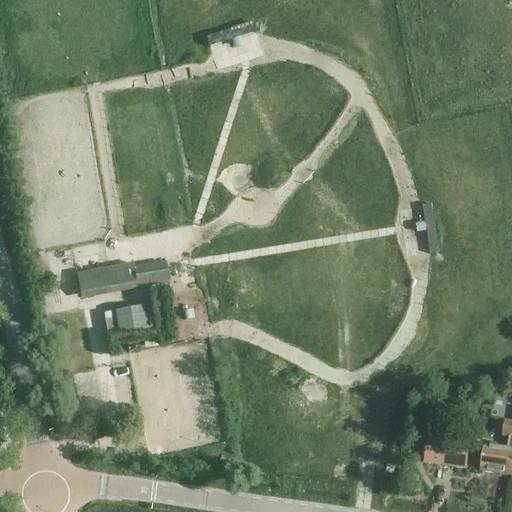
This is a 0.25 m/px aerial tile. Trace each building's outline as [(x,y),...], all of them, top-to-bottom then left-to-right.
[(187,243),(189,272),(200,271),(198,242),(187,243)] [(164,264),(133,270),(135,285),(136,289),(167,284),(164,264)] [(132,265),(101,271),(104,290),(104,291),(135,285),(133,270),(132,265)] [(191,281),(178,283),(180,298),(193,296),(191,281)] [(54,421),(53,421),(54,432),(59,432),(67,431),(65,420),(54,421)] [(480,473),(511,478),(511,476),(511,423),(505,422),(503,438),(508,439),(507,451),(483,448),(480,473)] [(466,471),(469,447),(442,443),(444,429),(429,427),(424,465),(466,471)]
